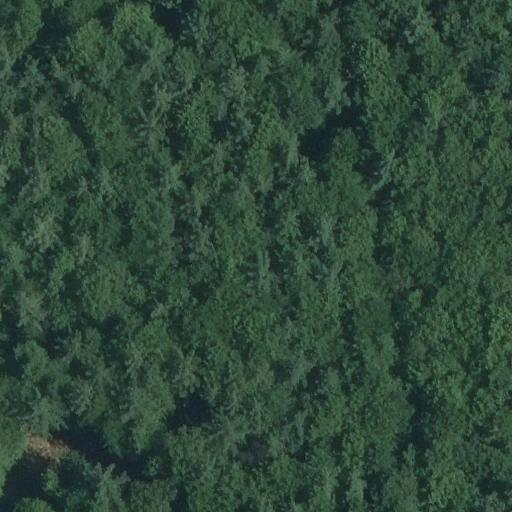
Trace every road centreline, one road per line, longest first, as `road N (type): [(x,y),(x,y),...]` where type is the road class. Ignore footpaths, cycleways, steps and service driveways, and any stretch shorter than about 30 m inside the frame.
road 1 (track): [(368,197),(0,265)]
road 2 (track): [(368,197),(420,511)]
road 3 (track): [(342,0),(368,197)]
road 4 (track): [(511,174),(368,197)]
